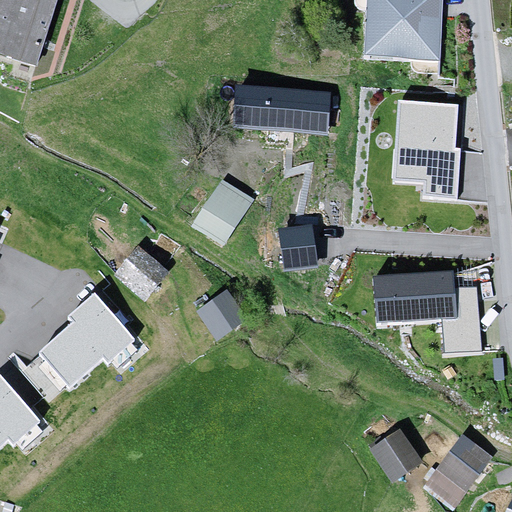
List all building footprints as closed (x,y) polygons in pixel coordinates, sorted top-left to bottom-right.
[(52,0),(51,0),(0,0),(0,48),(34,59),(52,0)] [(437,0),(369,0),(367,49),(434,53),(437,0)] [(328,95),(239,88),(236,123),(325,130),(328,95)] [(456,107),(400,102),(394,179),(424,181),(423,195),(455,197),(458,150),(453,149),(456,107)] [(249,202),(222,184),(196,223),(224,241),(249,202)] [(314,264),(310,228),(282,232),(287,268),(314,264)] [(164,273),(138,251),(118,275),(144,297),(164,273)] [(451,272),(375,278),(378,319),(441,315),(444,352),(480,349),(476,289),(452,291),(451,272)] [(135,340),(94,293),(68,316),(74,323),(40,352),(69,385),(103,356),(109,362),(135,340)] [(243,319),(226,294),(200,312),(217,337),(243,319)] [(40,422),(0,375),(0,444),(8,437),(14,444),(40,422)] [(418,461),(399,432),(373,449),(393,479),(418,461)] [(488,458),(462,438),(428,484),(454,503),(488,458)]
